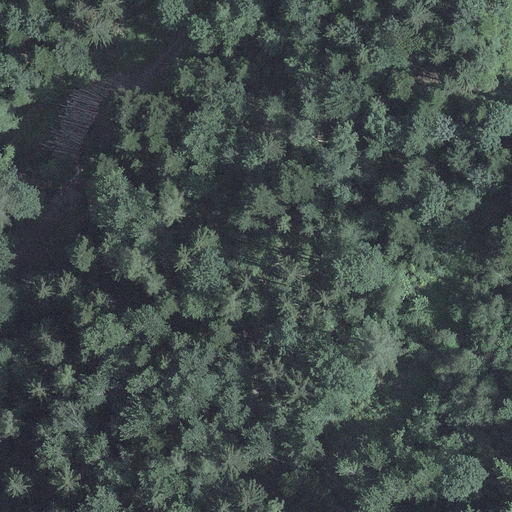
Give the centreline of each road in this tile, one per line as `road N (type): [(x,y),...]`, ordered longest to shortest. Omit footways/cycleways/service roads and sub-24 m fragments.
road 1 (track): [(0,286),(142,117),(219,0)]
road 2 (track): [(511,178),(441,317),(433,368),(353,462),(356,490)]
